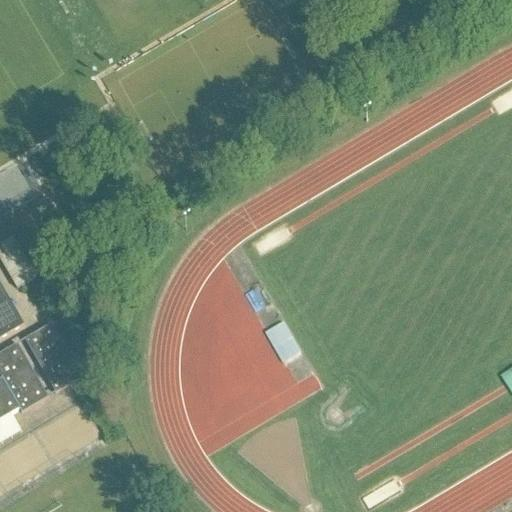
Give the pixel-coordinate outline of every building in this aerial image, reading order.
[(0,262),(17,292),(37,281),(14,241),(0,248),(0,262)] [(0,287),(0,344),(25,330),(0,287)] [(54,396),(80,381),(50,326),(23,341),(54,396)] [(44,400),(14,349),(0,357),(0,422),(15,413),(17,416),(44,400)] [(510,400),(511,398),(511,369),(499,377),(510,400)]
